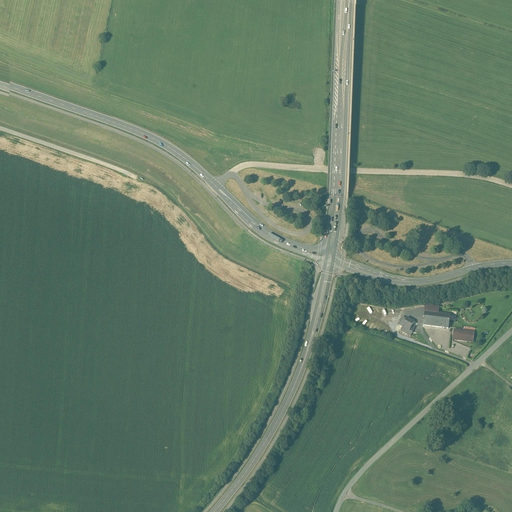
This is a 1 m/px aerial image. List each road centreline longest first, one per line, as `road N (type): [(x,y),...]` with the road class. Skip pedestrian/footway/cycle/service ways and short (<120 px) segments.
road 1 (secondary): [(329,259),(255,226),(194,166),(139,132),(0,83)]
road 2 (track): [(225,176),(272,164),(455,172),(511,184)]
road 3 (primary): [(214,511),(288,400),(329,259)]
road 4 (primary): [(329,259),(344,0)]
road 5 (unclassified): [(337,511),(373,459),(511,332)]
road 6 (secondary): [(511,263),(426,281),(329,259)]
road 7 (track): [(160,197),(126,171),(0,130)]
